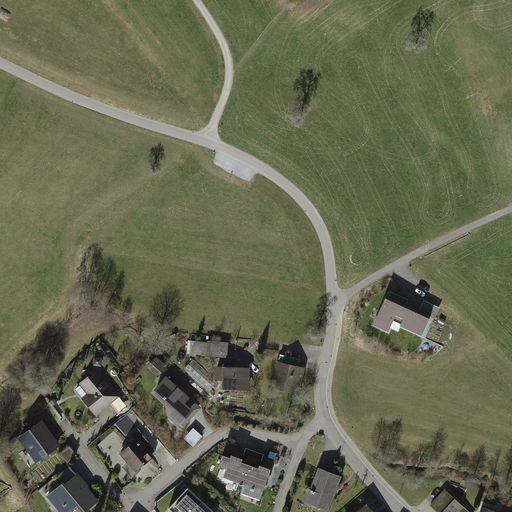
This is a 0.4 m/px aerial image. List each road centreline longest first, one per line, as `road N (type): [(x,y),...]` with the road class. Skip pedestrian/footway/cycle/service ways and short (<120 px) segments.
road 1 (unclassified): [(0,62),(268,171),(318,222),(332,304)]
road 2 (residential): [(298,442),(233,435),(133,508),(65,429)]
road 3 (track): [(197,0),(230,67),(206,142)]
road 4 (residential): [(324,418),(400,511)]
